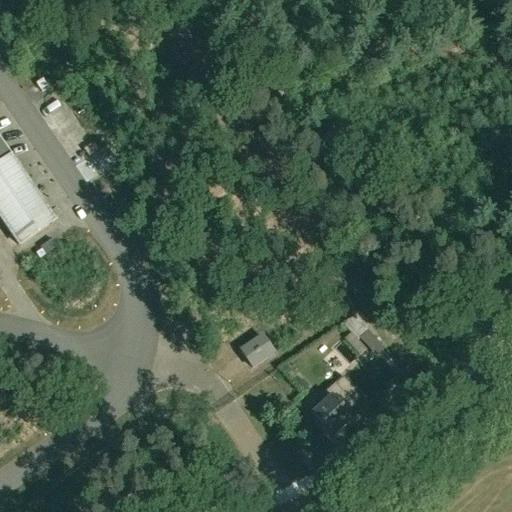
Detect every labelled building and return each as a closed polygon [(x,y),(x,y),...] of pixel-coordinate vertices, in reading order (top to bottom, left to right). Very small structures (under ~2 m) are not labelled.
[(77,154),(87,151),(83,136),(73,139),(77,154)] [(0,142),(0,218),(19,246),(54,222),(0,142)] [(100,161),(87,183),(108,196),(121,173),(100,161)] [(262,337),(240,352),(252,369),(273,354),(262,337)] [(356,360),(349,366),(363,380),(369,374),(356,360)] [(353,421),(345,412),(363,398),(345,377),(322,396),(326,401),(312,413),(333,439),(353,421)]
